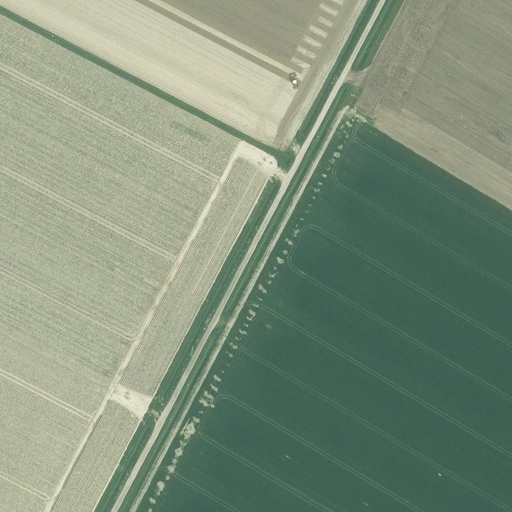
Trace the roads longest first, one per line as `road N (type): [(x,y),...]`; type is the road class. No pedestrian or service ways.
road 1 (track): [(311,135),(114,511)]
road 2 (track): [(311,135),(382,0)]
